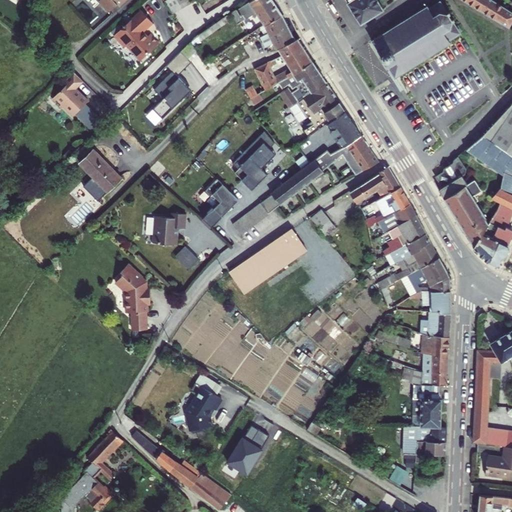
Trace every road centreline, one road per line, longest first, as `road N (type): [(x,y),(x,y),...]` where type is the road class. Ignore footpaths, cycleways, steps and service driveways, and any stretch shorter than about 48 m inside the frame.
road 1 (primary): [(332,48),(474,269)]
road 2 (tertiary): [(474,269),(463,304),(454,511)]
road 3 (track): [(116,415),(256,510)]
road 4 (track): [(30,511),(116,415)]
